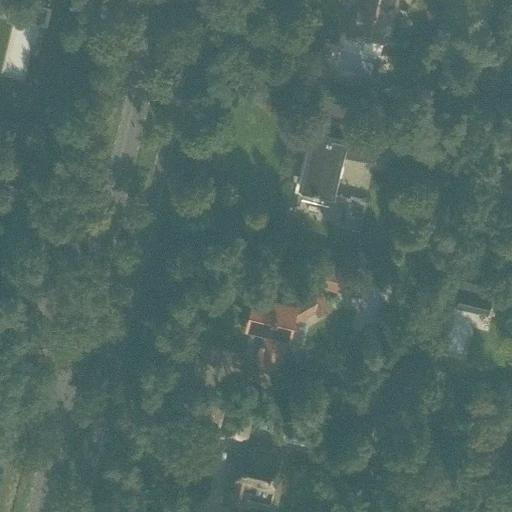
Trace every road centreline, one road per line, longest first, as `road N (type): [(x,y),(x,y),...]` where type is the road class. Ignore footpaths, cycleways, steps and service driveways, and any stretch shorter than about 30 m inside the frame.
road 1 (residential): [(359,511),(485,0)]
road 2 (secondary): [(37,511),(160,0)]
